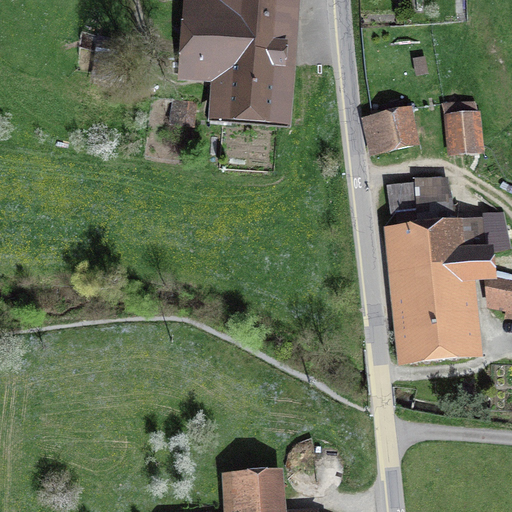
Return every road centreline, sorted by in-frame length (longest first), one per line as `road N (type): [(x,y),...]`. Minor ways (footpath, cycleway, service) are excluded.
road 1 (tertiary): [(397,511),(339,0)]
road 2 (track): [(511,209),(445,176),(357,180)]
road 3 (track): [(511,339),(485,370),(381,381)]
road 4 (track): [(387,434),(511,442)]
